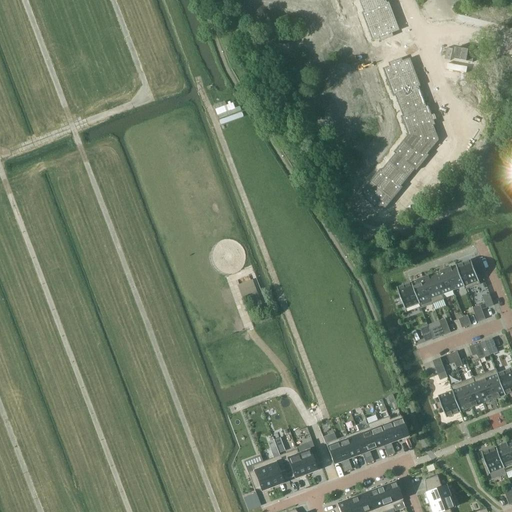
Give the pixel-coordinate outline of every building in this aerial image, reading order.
[(359,0),(364,12),(361,13),(372,40),(380,37),(381,40),(393,36),(392,34),(400,31),(390,4),(388,5),(386,0),(359,0)] [(377,43),(368,46),(370,54),(379,50),(377,43)] [(382,58),(373,61),(376,68),(385,65),(382,58)] [(379,170),(360,194),(366,198),(364,200),(375,209),(377,207),(383,212),(402,189),(401,188),(414,171),(416,173),(429,157),(428,155),(439,141),(433,127),(435,126),(428,107),(427,107),(426,108),(419,88),(421,87),(410,59),(403,62),(402,59),(389,63),(388,63),(389,67),(383,70),(393,98),(395,97),(402,116),(400,117),(407,136),(392,154),(394,155),(382,171),(379,170)] [(472,119),(457,124),(460,134),(475,128),(472,119)] [(354,191),(349,197),(356,203),(361,197),(354,191)] [(456,265),(464,287),(465,290),(480,284),(471,260),(456,265)] [(456,265),(446,269),(454,291),(464,287),(456,265)] [(442,295),(454,291),(446,269),(434,273),(442,295)] [(423,278),(433,304),(444,299),(442,295),(434,273),(423,278)] [(433,304),(423,278),(411,282),(419,304),(421,308),(433,304)] [(406,309),(419,304),(411,282),(398,287),(406,309)] [(257,293),(248,296),(255,314),(264,310),(257,293)] [(490,294),(483,297),(487,308),(494,305),(490,294)] [(480,306),(474,308),(479,322),(485,319),(480,306)] [(445,319),(440,321),(442,326),(445,334),(450,332),(445,319)] [(428,326),(421,328),(426,342),(433,339),(428,326)] [(493,338),(486,341),(490,355),(498,352),(493,338)] [(480,343),(474,345),(478,354),(479,359),(485,356),(480,343)] [(474,345),(470,347),(473,356),(478,354),(474,345)] [(458,351),(452,353),(455,363),(457,367),(463,365),(458,351)] [(452,353),(447,355),(451,365),(455,363),(452,353)] [(440,358),(433,360),(434,361),(438,374),(445,372),(440,358)] [(498,373),(506,395),(511,392),(511,368),(498,373)] [(496,369),(485,373),(495,399),(506,395),(498,373),(496,369)] [(483,404),(495,399),(485,373),(474,378),(483,404)] [(462,382),(472,408),(483,404),(474,378),(462,382)] [(460,412),(472,408),(462,382),(451,386),(452,391),(460,412)] [(460,412),(452,391),(439,396),(447,417),(460,412)] [(390,419),(398,441),(409,436),(400,415),(390,419)] [(389,416),(378,420),(387,445),(398,441),(390,419),(389,416)] [(378,420),(367,425),(368,427),(377,449),(387,445),(378,420)] [(368,427),(358,431),(366,453),(377,449),(368,427)] [(358,431),(347,435),(355,457),(366,453),(358,431)] [(347,435),(337,440),(345,461),(355,457),(347,435)] [(337,440),(325,444),(334,465),(345,461),(337,440)] [(511,455),(507,442),(496,447),(504,468),(506,473),(511,470),(511,455)] [(490,474),(504,468),(496,447),(482,452),(490,474)] [(297,450),(280,456),(288,477),(294,474),(295,478),(306,474),(298,454),(297,450)] [(309,450),(298,454),(306,474),(317,470),(315,466),(320,464),(316,453),(311,455),(309,450)] [(280,456),(263,462),(272,487),(283,483),(282,479),(288,477),(280,456)] [(254,470),(248,472),(254,489),(260,487),(261,491),(272,487),(263,462),(252,466),(254,470)] [(437,476),(425,481),(429,492),(425,493),(429,504),(450,496),(446,486),(441,487),(437,476)] [(396,481),(386,485),(393,505),(403,501),(396,481)] [(386,485),(376,489),(384,511),(385,511),(395,509),(393,505),(386,485)] [(384,511),(376,489),(366,493),(373,511),(384,511)] [(373,511),(366,493),(356,496),(361,511),(373,511)] [(361,511),(356,496),(346,500),(350,511),(361,511)] [(450,496),(429,504),(432,511),(450,511),(449,508),(453,507),(450,496)] [(350,511),(346,500),(337,504),(340,511),(350,511)]
